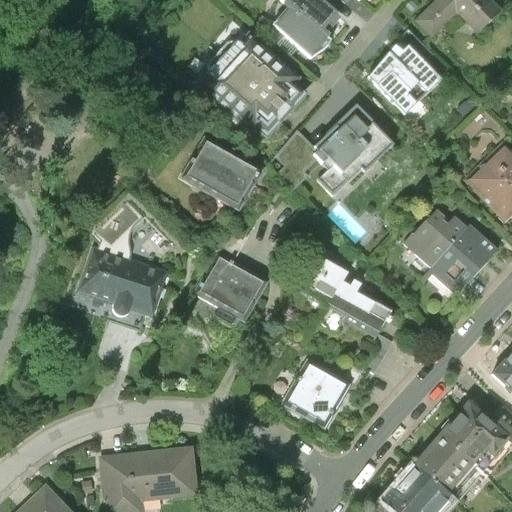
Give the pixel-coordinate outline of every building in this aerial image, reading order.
[(301,0),(302,1),(332,26),(348,8),(339,0),(301,0)] [(511,7),(505,0),(445,0),(429,16),(444,31),(469,7),(489,28),(511,7)] [(332,26),(302,1),(286,19),(298,30),(322,51),(339,32),(332,26)] [(289,40),(298,30),(286,19),(275,9),(266,19),(289,40)] [(311,73),(261,28),(259,30),(246,17),(201,66),(215,78),(212,81),(262,127),(266,122),(278,133),(319,89),(307,78),(311,73)] [(406,31),(413,38),(414,37),(421,44),(430,36),(417,21),(406,31)] [(405,55),(382,76),(400,95),(423,74),(432,83),(446,70),(421,44),(414,37),(413,38),(400,50),(405,55)] [(487,101),(480,94),(471,103),(478,110),(487,101)] [(414,145),(377,104),(322,155),(350,184),(385,151),(395,162),(414,145)] [(216,134),(193,174),(248,205),(271,166),(216,134)] [(511,142),(475,178),(511,216),(511,142)] [(446,207),(416,241),(443,265),(440,268),(467,292),(507,247),(480,222),(477,225),(463,213),(458,218),(446,207)] [(177,268),(105,243),(90,286),(162,311),(177,268)] [(277,279),(228,251),(206,289),(254,317),(277,279)] [(357,270),(323,251),(309,276),(343,295),(339,302),(356,312),(353,317),(387,335),(390,330),(396,319),(394,318),(400,307),(386,299),(386,301),(366,290),(371,282),(363,278),(360,283),(352,279),(357,270)] [(403,338),(390,330),(387,335),(372,362),(386,370),(403,338)] [(511,393),(511,353),(492,375),(511,393)] [(319,357),(294,400),(335,424),(360,382),(319,357)] [(470,410),(443,441),(482,475),(509,443),(492,429),(470,410)] [(511,424),(502,416),(492,429),(509,443),(511,446),(511,424)] [(443,441),(417,472),(456,505),(482,475),(443,441)] [(202,444),(112,452),(118,511),(154,508),(153,495),(207,489),(202,444)] [(449,511),(456,505),(417,472),(385,508),(389,511),(449,511)] [(85,511),(56,481),(23,511),(85,511)]
